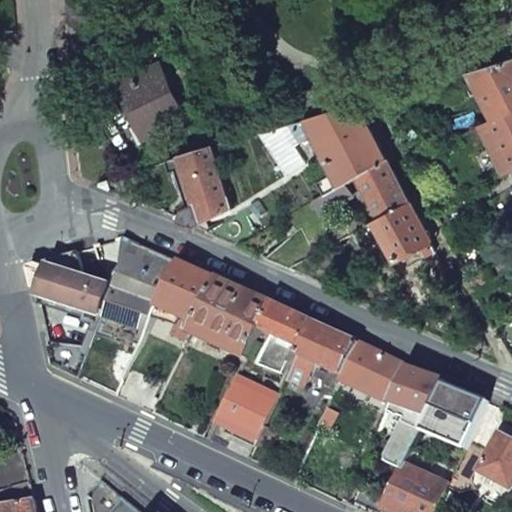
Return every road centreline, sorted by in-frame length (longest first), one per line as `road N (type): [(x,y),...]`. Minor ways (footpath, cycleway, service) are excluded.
road 1 (residential): [(511,381),(112,214),(60,205)]
road 2 (residential): [(40,393),(301,511)]
road 3 (residential): [(40,393),(183,511)]
road 4 (residential): [(0,245),(40,393)]
road 5 (residential): [(40,393),(68,511)]
